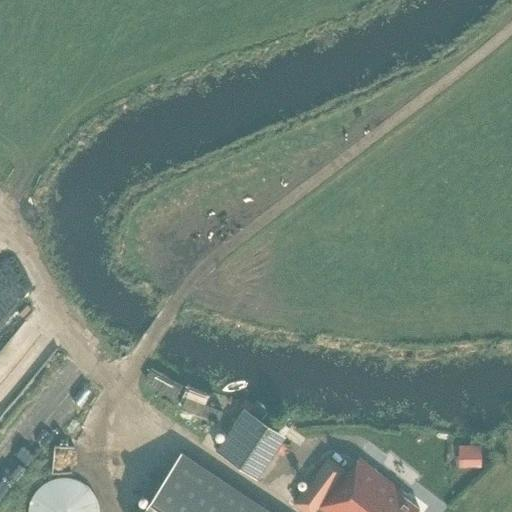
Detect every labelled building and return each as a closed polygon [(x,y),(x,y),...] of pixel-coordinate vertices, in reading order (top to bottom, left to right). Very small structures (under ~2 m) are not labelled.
[(141,381),(176,396),(182,381),(148,366),(141,381)] [(257,477),(285,436),(244,408),(216,450),(257,477)] [(456,444),(457,465),(481,464),(480,443),(456,444)] [(273,511),(181,451),(140,511),(273,511)] [(403,491),(358,457),(347,472),(345,470),(325,497),(307,484),(291,505),(301,511),(313,511),(318,506),(325,511),(415,511),(419,507),(401,494),(403,491)] [(99,511),(100,511),(100,509),(99,505),(99,504),(98,502),(97,498),(96,497),(94,494),(92,491),(90,488),(88,486),(86,484),(84,483),(81,481),(77,480),(72,478),(69,477),(65,477),(63,477),(59,477),(55,478),(52,479),(50,480),(47,482),(45,483),(42,485),(39,487),(37,490),(36,491),(33,494),(32,498),(31,499),(30,503),(29,505),(29,508),(28,510),(28,511),(99,511)]
